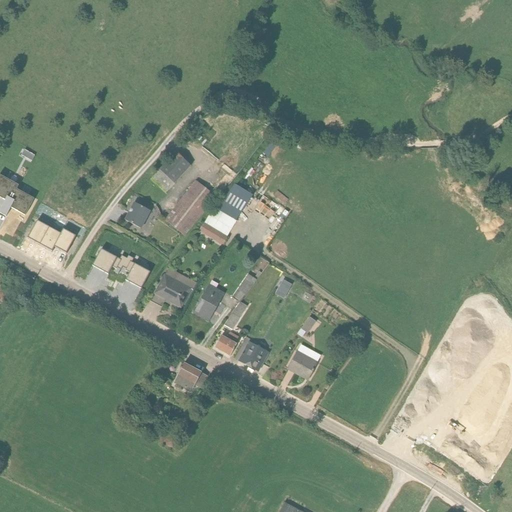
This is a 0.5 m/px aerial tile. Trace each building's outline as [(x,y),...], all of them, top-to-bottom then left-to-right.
[(24,151),(21,156),(32,162),(34,156),(24,151)] [(159,171),(150,180),(167,194),(175,185),(174,184),(190,166),(175,153),(159,171)] [(0,176),(0,198),(5,201),(0,210),(0,213),(6,216),(10,208),(24,216),(33,199),(16,190),(18,186),(0,176)] [(195,182),(164,222),(185,238),(216,198),(195,182)] [(134,204),(125,221),(141,230),(150,212),(134,204)] [(203,224),(227,238),(236,222),(213,208),(203,224)] [(227,238),(203,224),(198,232),(222,246),(227,238)] [(101,250),(92,266),(108,275),(112,268),(116,270),(117,268),(120,270),(124,263),(101,250)] [(130,262),(125,271),(129,273),(125,281),(141,289),(150,273),(130,262)] [(155,294),(165,300),(180,308),(190,290),(192,291),(196,284),(168,269),(155,293),(155,294)] [(239,304),(240,303),(256,281),(248,275),(231,299),(239,304)] [(283,281),(274,295),(283,300),(291,286),(283,281)] [(208,285),(193,313),(208,322),(224,294),(208,285)] [(155,294),(155,293),(153,292),(149,301),(161,308),(165,300),(155,294)] [(240,303),(239,304),(223,326),(232,331),(247,307),(240,303)] [(309,318),(297,335),(301,338),(305,333),(307,334),(316,322),(309,318)] [(316,331),(322,323),(318,320),(312,328),(316,331)] [(221,336),(215,348),(230,357),(238,342),(236,341),(238,338),(229,334),(226,339),(221,336)] [(259,363),(262,365),(268,353),(249,343),(238,362),(255,370),(259,363)] [(299,372),(310,378),(317,363),(321,356),(300,345),(286,370),(297,375),(299,372)] [(183,364),(173,383),(191,393),(194,386),(200,389),(207,377),(183,364)] [(299,372),(297,375),(308,381),(310,378),(299,372)] [(301,511),(284,503),(279,511),(301,511)]
